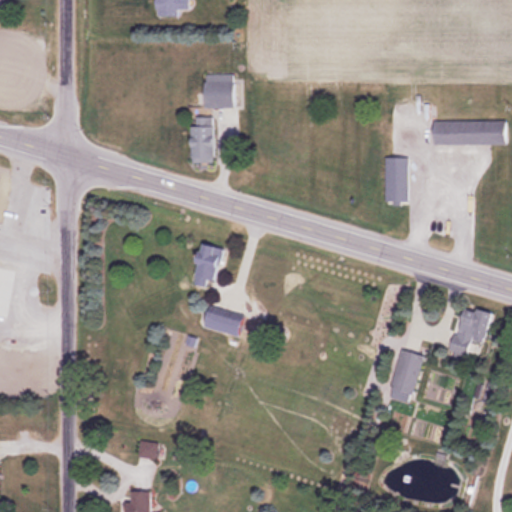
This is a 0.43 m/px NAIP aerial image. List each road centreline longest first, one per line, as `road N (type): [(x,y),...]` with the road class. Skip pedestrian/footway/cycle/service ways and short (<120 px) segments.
road 1 (primary): [(511,291),(0,138)]
road 2 (residential): [(68,511),(67,0)]
